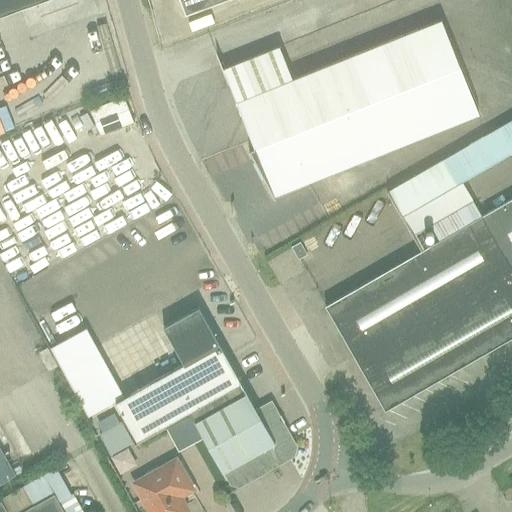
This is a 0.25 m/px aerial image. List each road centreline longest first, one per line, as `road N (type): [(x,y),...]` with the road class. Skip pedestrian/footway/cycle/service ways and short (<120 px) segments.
road 1 (unclassified): [(323,467),(321,412),(162,123),(126,0)]
road 2 (unclassified): [(323,467),(401,485),(433,483),(511,446)]
